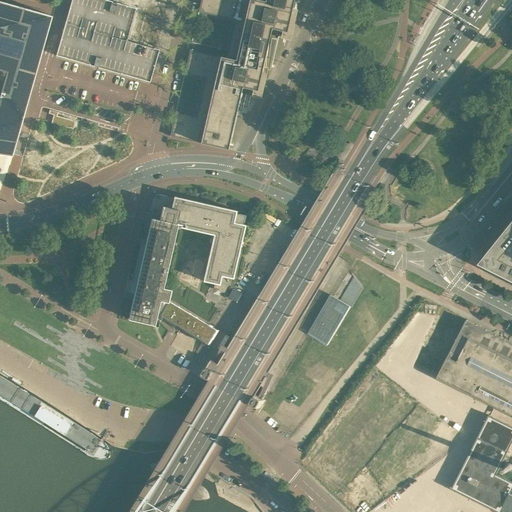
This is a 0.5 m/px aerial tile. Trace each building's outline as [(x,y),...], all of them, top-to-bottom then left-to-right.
[(136,9),(105,0),(72,0),(71,5),(56,55),(149,82),(159,50),(153,48),(127,41),(136,9)] [(170,135),(223,148),(227,149),(241,87),(257,90),(271,28),(286,32),(293,0),(200,0),(198,12),(234,20),(226,58),(189,50),(184,74),(205,79),(196,116),(175,112),(170,135)] [(52,16),(0,1),(0,154),(12,157),(52,16)] [(49,110),(48,114),(54,115),(51,122),(73,129),(75,121),(72,120),(57,116),(58,112),(49,110)] [(151,218),(128,319),(154,325),(157,313),(160,314),(159,315),(177,326),(209,345),(217,331),(168,301),(171,289),(163,288),(178,224),(181,225),(180,227),(213,235),(202,281),(214,284),(213,288),(218,290),(218,289),(219,285),(220,282),(222,283),(229,285),(231,278),(233,278),(245,225),(243,224),(245,215),(236,212),(236,210),(173,196),(173,198),(168,197),(166,207),(161,205),(159,215),(153,214),(152,218),(151,218)] [(511,222),(507,227),(504,234),(498,238),(495,245),(489,249),(485,257),(480,263),(511,279),(511,222)] [(330,296),(308,334),(326,345),(359,289),(351,278),(346,275),(344,274),(331,297),(330,296)] [(226,297),(227,298),(235,302),(240,294),(231,289),(226,297)] [(511,342),(467,320),(438,377),(497,407),(511,414),(511,342)] [(511,511),(511,481),(497,474),(508,452),(511,443),(511,426),(489,415),(452,488),(498,511),(511,511)]
